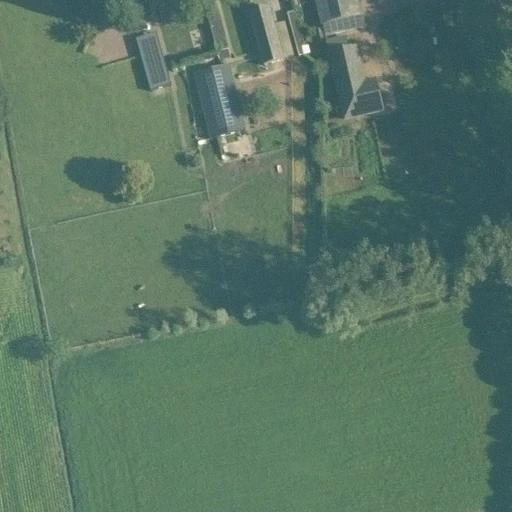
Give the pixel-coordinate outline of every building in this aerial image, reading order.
[(316,0),(323,25),(361,16),(357,0),(316,0)] [(284,61),(283,59),(269,7),(250,12),(265,66),(284,61)] [(158,34),(137,39),(152,92),(172,86),(158,34)] [(357,48),(350,49),(330,54),(345,120),(384,111),(381,97),(369,100),(357,48)] [(245,131),(229,66),(195,75),(211,140),(245,131)]
